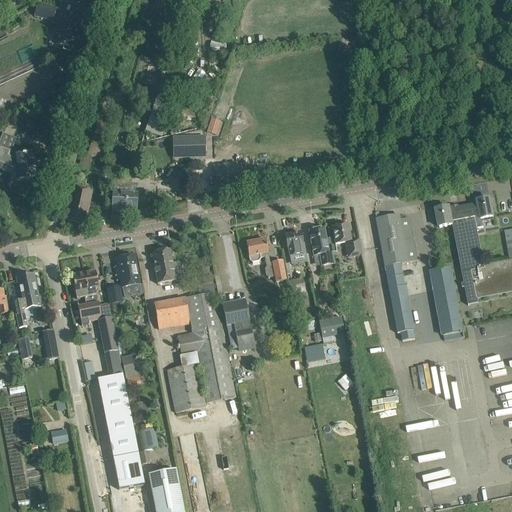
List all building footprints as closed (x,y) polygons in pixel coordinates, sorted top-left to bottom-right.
[(57,9),(38,4),(34,16),(53,22),(57,9)] [(79,32),(82,22),(64,17),(60,16),(56,29),(60,31),(57,41),(58,41),(65,44),(64,47),(72,49),(73,45),(75,46),(78,36),(79,32)] [(195,87),(188,83),(179,96),(186,101),(195,87)] [(198,86),(191,109),(199,111),(207,88),(198,86)] [(121,95),(107,91),(88,156),(82,155),(78,170),(87,173),(92,158),(102,160),(121,95)] [(184,106),(181,115),(195,119),(197,112),(188,110),(189,107),(184,106)] [(204,138),(172,138),(173,153),(205,153),(204,138)] [(31,154),(16,156),(16,159),(15,160),(8,157),(10,153),(0,149),(0,164),(9,168),(18,168),(20,179),(36,177),(34,170),(35,169),(35,168),(33,168),(31,154)] [(217,180),(241,179),(240,163),(216,164),(217,180)] [(135,186),(131,186),(132,179),(115,177),(114,185),(112,210),(136,211),(137,195),(135,195),(135,186)] [(92,192),(73,188),(66,222),(85,226),(92,192)] [(478,205),(472,206),(477,229),(483,227),(482,220),(493,218),(492,209),(490,199),(477,201),(478,205)] [(449,208),(436,210),(438,220),(440,229),(450,227),(452,226),(464,284),(462,285),(463,289),(465,288),(469,306),(479,304),(478,300),(481,299),(467,223),(464,207),(458,208),(458,206),(451,207),(452,210),(449,210),(449,208)] [(472,206),(464,207),(467,223),(481,299),(511,292),(511,260),(510,261),(484,266),(477,229),(472,206)] [(376,220),(385,268),(398,334),(401,334),(402,342),(415,340),(413,331),(414,331),(402,265),(404,264),(404,263),(417,260),(410,222),(408,222),(408,219),(401,220),(400,216),(376,220)] [(348,258),(352,258),(362,256),(359,240),(351,242),(348,225),(332,228),(335,245),(345,243),(348,258)] [(327,245),(326,242),(326,239),(324,229),(309,232),(313,257),(319,256),(321,267),(334,264),(332,253),(328,253),(327,245)] [(289,257),(306,254),(304,244),(302,245),(300,233),(285,236),(289,257)] [(253,263),(259,262),(261,259),(265,258),(267,267),(265,270),(266,276),(269,278),(275,277),(276,283),(287,280),(283,261),(270,264),(266,240),(246,244),(249,261),(253,263)] [(182,282),(181,272),(179,262),(172,264),(170,250),(152,253),(158,286),(182,282)] [(135,267),(133,257),(116,260),(118,271),(115,271),(117,281),(120,281),(121,289),(138,286),(135,267)] [(66,261),(66,270),(76,269),(76,260),(66,261)] [(432,272),(442,324),(445,341),(465,338),(452,268),(432,272)] [(95,272),(85,274),(89,297),(91,297),(92,305),(98,304),(98,303),(97,303),(94,290),(96,289),(98,289),(97,282),(95,272)] [(83,275),(72,277),(76,300),(84,298),(86,306),(92,305),(91,297),(89,297),(85,274),(83,275)] [(37,293),(37,292),(34,275),(16,279),(21,301),(13,302),(15,309),(22,308),(21,303),(25,302),(25,299),(29,298),(29,295),(37,293)] [(194,290),(198,289),(214,286),(212,275),(192,279),(194,290)] [(302,279),(289,281),(292,295),(305,293),(302,279)] [(119,286),(106,289),(109,305),(122,302),(119,286)] [(41,307),(37,292),(37,293),(29,295),(29,298),(25,299),(25,302),(21,303),(22,308),(15,309),(19,329),(27,328),(25,318),(33,317),(32,309),(41,307)] [(190,326),(192,334),(178,337),(181,356),(180,356),(182,368),(167,371),(175,414),(212,407),(211,403),(236,398),(216,293),(199,296),(153,304),(159,332),(190,326)] [(245,301),(222,306),(226,327),(233,326),(238,348),(239,353),(255,349),(249,322),(245,301)] [(78,306),(77,306),(81,327),(89,325),(88,323),(93,322),(98,321),(102,320),(98,304),(92,305),(86,306),(78,308),(78,306)] [(102,320),(98,321),(105,354),(111,353),(118,352),(112,318),(102,320)] [(322,338),(344,334),(341,318),(319,323),(322,338)] [(59,359),(54,330),(42,332),(47,362),(59,359)] [(33,359),(28,338),(17,340),(22,361),(33,359)] [(111,353),(105,354),(109,378),(123,375),(118,352),(111,353)] [(136,355),(120,358),(127,388),(141,385),(140,382),(144,382),(143,375),(140,375),(136,355)] [(109,378),(97,380),(97,381),(103,412),(129,407),(123,375),(109,378)] [(103,412),(112,459),(113,459),(122,457),(138,454),(129,407),(103,412)] [(155,430),(139,433),(142,452),(147,451),(159,449),(155,430)] [(66,431),(51,434),(53,445),(68,442),(66,431)] [(36,445),(30,446),(32,456),(38,454),(36,445)] [(139,453),(142,465),(150,463),(147,451),(142,452),(139,453)] [(112,459),(119,491),(144,486),(138,454),(122,457),(113,459),(112,459)] [(183,511),(176,470),(147,476),(154,511),(183,511)]
